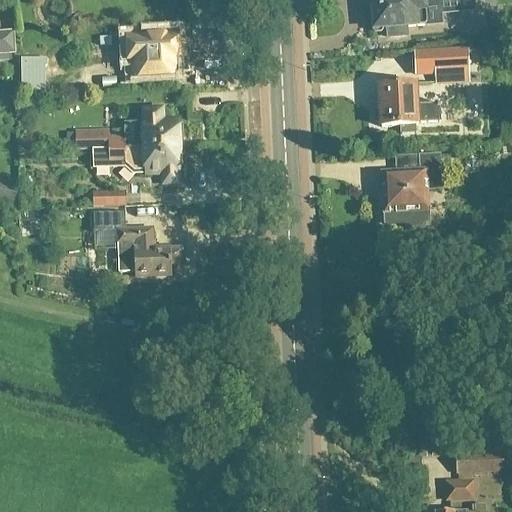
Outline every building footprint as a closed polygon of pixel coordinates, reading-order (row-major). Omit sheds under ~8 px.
[(372,0),(373,14),(376,14),(377,29),(389,28),(389,37),(408,36),(407,26),(428,25),(426,7),(474,3),(473,0),(372,0)] [(0,32),(0,55),(15,54),(14,32),(0,32)] [(179,35),(130,37),(131,60),(135,60),(135,77),(177,75),(177,58),(180,58),(179,35)] [(414,36),(397,40),(400,49),(416,46),(414,36)] [(466,74),(466,52),(434,53),(434,75),(466,74)] [(440,124),(439,105),(416,106),(415,85),(382,87),(383,108),(376,113),(376,121),(383,126),(383,128),(400,128),(400,135),(401,136),(415,135),(417,133),(417,125),(440,124)] [(77,151),(92,150),(184,146),(183,121),(163,122),(163,112),(145,112),(145,122),(139,123),(140,139),(125,140),(125,138),(110,139),(109,132),(76,133),(77,151)] [(445,133),(456,134),(457,119),(445,118),(445,133)] [(184,146),(92,150),(93,170),(125,168),(132,174),(141,174),(163,174),(163,185),(179,184),(178,173),(185,173),(184,146)] [(387,214),(387,226),(406,225),(411,229),(422,228),(425,224),(428,224),(427,212),(428,212),(427,191),(442,190),(440,156),(420,157),(421,173),(383,176),(385,196),(381,199),(382,207),(385,210),(386,214),(387,214)] [(106,208),(106,193),(93,193),(93,208),(106,208)] [(94,215),(95,224),(95,233),(118,232),(119,274),(135,274),(136,279),(172,278),(172,266),(184,266),(183,250),(171,250),(171,248),(153,249),(152,230),(126,231),(126,214),(94,215)] [(511,404),(486,406),(486,417),(483,417),(483,433),(485,433),(485,448),(511,447),(511,432),(511,424),(511,423),(511,404)] [(511,454),(503,455),(456,457),(457,475),(459,475),(459,484),(447,484),(448,502),(474,501),(473,483),(472,474),(504,472),(504,473),(511,472),(511,454)]
